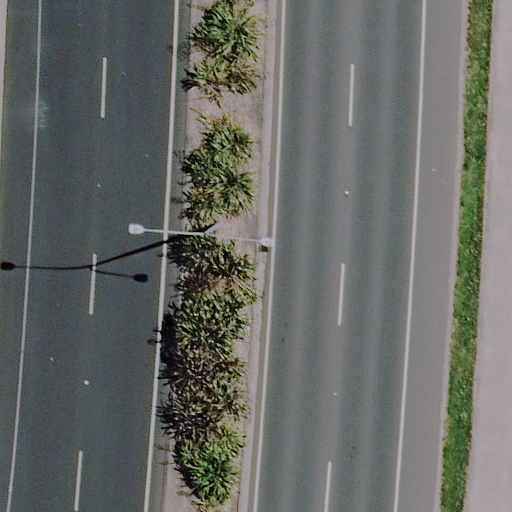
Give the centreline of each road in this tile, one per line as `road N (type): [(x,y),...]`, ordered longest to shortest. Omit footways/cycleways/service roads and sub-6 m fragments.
road 1 (primary): [(362,0),(362,121),(325,511)]
road 2 (primary): [(63,511),(98,0)]
